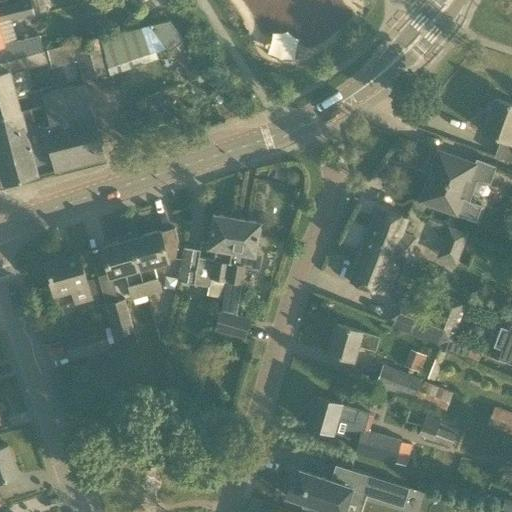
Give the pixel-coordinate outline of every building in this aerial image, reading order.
[(0,62),(43,51),(39,34),(16,40),(11,20),(35,14),(31,0),(30,0),(0,7),(0,62)] [(151,25),(149,25),(169,52),(184,40),(170,22),(151,25)] [(78,61),(82,79),(109,73),(100,36),(73,43),(78,61)] [(0,114),(24,109),(20,94),(30,91),(25,69),(50,63),(52,68),(78,61),(73,43),(47,50),(43,51),(0,62),(0,114)] [(44,94),(51,121),(63,168),(104,157),(86,84),(44,94)] [(511,104),(494,98),(482,132),(501,139),(511,143),(511,140),(511,104)] [(51,121),(35,125),(30,107),(24,109),(0,114),(0,171),(3,183),(63,168),(51,121)] [(153,116),(123,123),(127,139),(156,132),(153,116)] [(477,180),(490,181),(496,166),(476,159),(474,164),(438,150),(431,169),(436,171),(430,184),(426,183),(419,201),(458,216),(458,214),(475,220),(481,205),(469,201),(477,180)] [(275,168),(274,178),(286,180),(287,170),(275,168)] [(363,244),(407,261),(416,237),(402,231),(407,218),(377,207),(363,244)] [(237,219),(214,215),(208,247),(216,248),(214,260),(199,257),(200,250),(184,247),(177,281),(208,286),(206,297),(217,299),(218,291),(224,292),(226,282),(237,219)] [(443,221),(430,216),(428,223),(441,227),(443,221)] [(223,298),(221,310),(236,314),(242,284),(244,268),(260,271),(263,254),(255,252),(260,222),(237,219),(226,282),(223,298)] [(435,258),(456,264),(466,231),(445,225),(435,258)] [(135,237),(150,293),(160,290),(153,265),(175,259),(178,242),(174,228),(160,232),(159,230),(135,237)] [(101,247),(109,273),(110,278),(112,277),(125,273),(132,298),(150,293),(135,237),(101,247)] [(363,244),(349,282),(379,293),(389,296),(400,268),(395,267),(397,262),(405,265),(407,261),(363,244)] [(91,297),(84,272),(78,253),(46,262),(54,293),(71,288),(75,302),(91,297)] [(119,301),(112,277),(110,278),(109,273),(97,276),(103,296),(105,304),(115,337),(119,350),(137,345),(134,331),(125,299),(119,301)] [(434,314),(398,300),(391,319),(394,320),(391,329),(433,345),(454,353),(457,345),(451,343),(466,303),(442,294),(438,306),(441,307),(439,311),(436,310),(434,314)] [(219,309),(214,330),(245,339),(251,318),(236,314),(221,310),(219,309)] [(360,331),(355,329),(336,324),(328,353),(353,360),(357,346),(374,351),(378,338),(360,333),(360,331)] [(72,357),(91,351),(109,347),(104,327),(86,332),(67,337),(72,357)] [(511,334),(503,360),(511,363),(511,334)] [(431,347),(420,375),(434,380),(445,353),(431,347)] [(410,349),(404,366),(419,372),(419,371),(426,355),(410,349)] [(452,392),(421,380),(383,365),(376,384),(414,398),(445,410),(452,392)] [(342,404),(315,396),(306,425),(333,433),(360,440),(356,454),(394,464),(394,463),(407,466),(412,445),(400,442),(363,432),(365,425),(367,426),(370,412),(342,404)] [(511,413),(494,406),(487,425),(511,434),(511,413)] [(426,414),(418,436),(433,442),(433,440),(450,446),(454,436),(438,429),(441,420),(426,414)] [(0,480),(17,475),(7,445),(0,447),(0,480)] [(144,468),(155,468),(157,468),(157,467),(158,467),(157,449),(143,450),(143,467),(144,467),(144,468)] [(292,478),(286,497),(303,503),(302,508),(315,511),(343,511),(352,487),(300,470),(297,479),(292,478)] [(369,476),(363,495),(403,508),(409,489),(369,476)]
